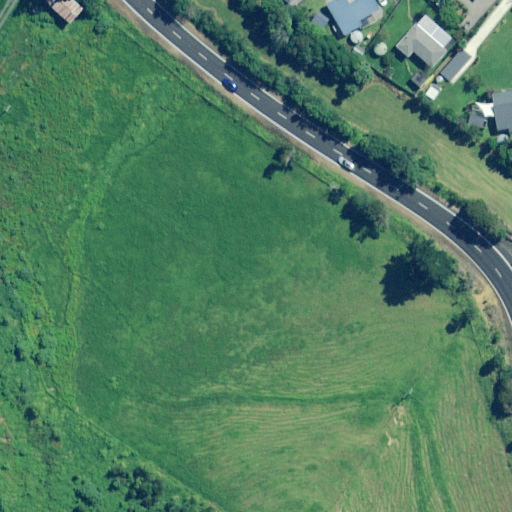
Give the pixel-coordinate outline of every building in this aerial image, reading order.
[(77,0),(46,0),(45,1),(72,24),(86,8),(77,0)] [(363,24),(361,21),(381,10),(374,0),(358,0),(350,6),(346,0),(337,0),(327,6),(345,35),(363,24)] [(415,52),(420,56),(417,60),(423,65),(426,62),(433,68),(447,51),(418,25),(398,48),(410,58),(415,52)] [(431,79),(422,71),(413,81),(422,89),(431,79)] [(511,128),(511,92),(492,96),(499,131),(511,128)] [(485,113),(470,113),(470,127),(485,128),(485,113)]
